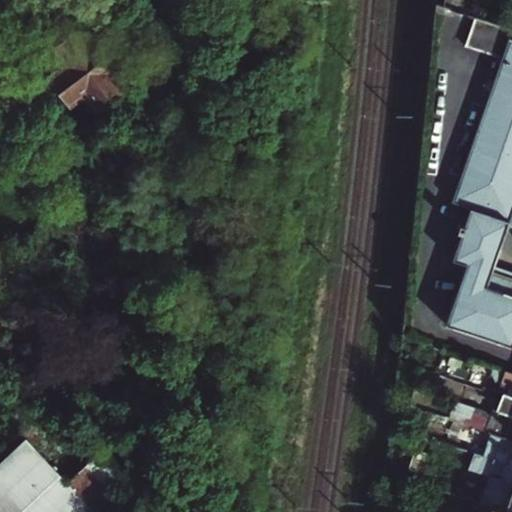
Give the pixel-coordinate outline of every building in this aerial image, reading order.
[(110,97),(124,86),(99,52),(81,29),(56,48),(67,64),(62,68),(58,80),(69,94),(80,94),(86,90),(98,106),(103,102),(107,108),(114,102),(110,97)] [(124,54),(135,49),(126,30),(115,34),(124,54)] [(511,38),(508,37),(452,199),(470,206),(454,255),(467,260),(446,320),(511,344),(511,275),(494,269),(511,217),(511,38)] [(152,103),(211,107),(213,88),(153,84),(152,103)] [(103,233),(108,229),(96,214),(91,218),(103,233)] [(511,370),(504,368),(500,381),(511,385),(511,370)] [(511,397),(511,385),(500,381),(496,391),(499,393),(502,394),(511,397)] [(485,393),(488,399),(499,393),(496,391),(487,388),(481,391),(485,393)] [(504,434),(511,436),(511,397),(502,394),(497,408),(511,413),(504,434)] [(511,462),(511,436),(504,434),(493,430),(489,441),(485,440),(483,444),(481,451),(511,462)] [(89,511),(94,508),(91,504),(127,469),(104,446),(68,480),(27,437),(0,462),(0,511),(89,511)] [(496,506),(511,511),(511,462),(481,451),(483,444),(479,442),(473,462),(495,470),(484,502),(496,506)]
